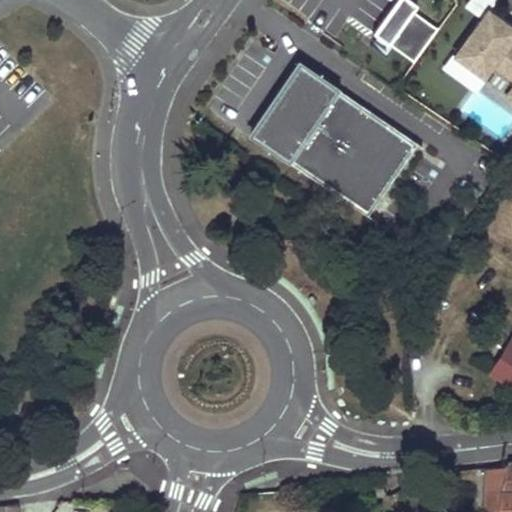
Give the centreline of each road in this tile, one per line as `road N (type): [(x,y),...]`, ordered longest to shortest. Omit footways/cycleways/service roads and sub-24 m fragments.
road 1 (secondary): [(511,441),(365,452),(284,414)]
road 2 (unclassified): [(137,155),(135,198),(150,287),(145,340)]
road 3 (unclassified): [(137,155),(147,104),(216,0)]
road 4 (unclassified): [(237,297),(177,240),(137,155)]
road 5 (secondary): [(0,481),(88,452),(146,407)]
road 6 (secondary): [(284,414),(293,354),(273,318),(237,297)]
